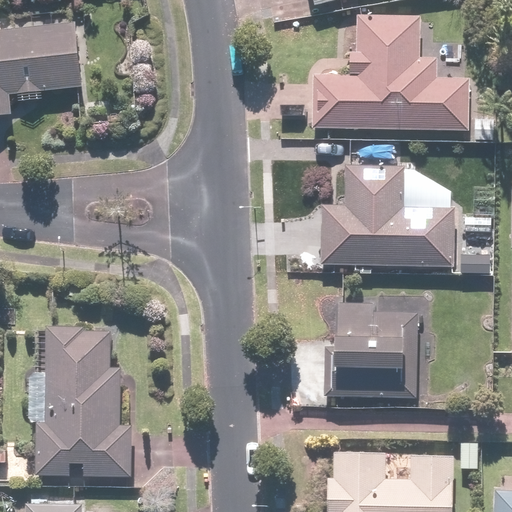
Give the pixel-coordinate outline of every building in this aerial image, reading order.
[(354,75),(318,74),(316,124),(474,130),(475,80),(442,79),(442,58),(424,57),(426,17),(364,15),(362,51),(355,51),(354,75)] [(0,32),(0,116),(18,115),(15,93),(88,86),(82,25),(0,32)] [(326,203),(324,261),(457,264),(459,205),(456,205),(457,188),(407,187),(408,166),(351,165),(350,203),(326,203)] [(482,269),(483,237),(466,236),(465,268),(482,269)] [(354,301),(339,300),(337,345),(329,345),(327,396),(420,399),(423,298),(354,296),(354,301)] [(90,477),(136,478),(137,424),(124,424),(125,364),(114,364),(114,325),(51,324),(49,420),(40,420),(39,476),(72,477),(73,459),(91,460),(90,477)] [(483,442),(465,441),(464,468),(482,468),(483,442)] [(457,511),(460,454),(415,452),(414,477),(389,476),(390,450),(340,448),(339,476),(333,476),(331,511),(457,511)] [(511,511),(511,476),(500,476),(499,511),(511,511)] [(87,511),(87,501),(33,500),(32,511),(87,511)]
